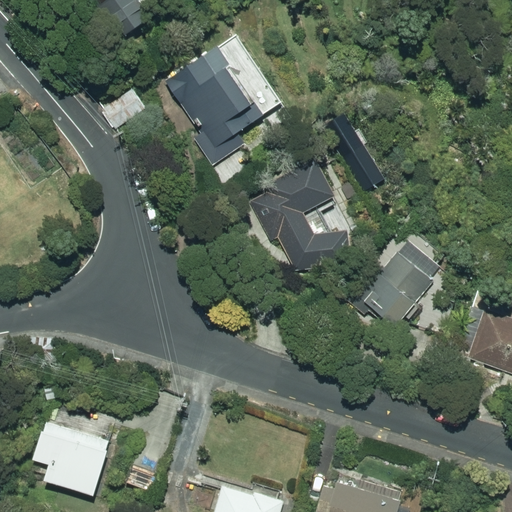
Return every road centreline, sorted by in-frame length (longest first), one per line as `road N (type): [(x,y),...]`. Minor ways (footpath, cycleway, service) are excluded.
road 1 (residential): [(93,282),(230,356),(511,450)]
road 2 (residential): [(0,35),(111,172),(119,239),(93,282)]
